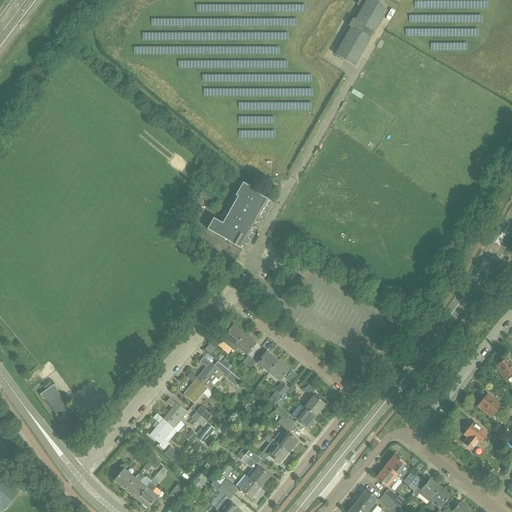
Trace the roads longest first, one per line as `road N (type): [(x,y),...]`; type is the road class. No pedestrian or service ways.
road 1 (residential): [(74,477),(231,294),(354,394),(264,511)]
road 2 (tertiary): [(296,511),(470,286)]
road 3 (residential): [(413,429),(426,424),(511,316)]
road 4 (unclassified): [(74,477),(0,375)]
road 5 (residential): [(504,511),(413,429)]
road 6 (residential): [(327,511),(386,438),(413,429)]
